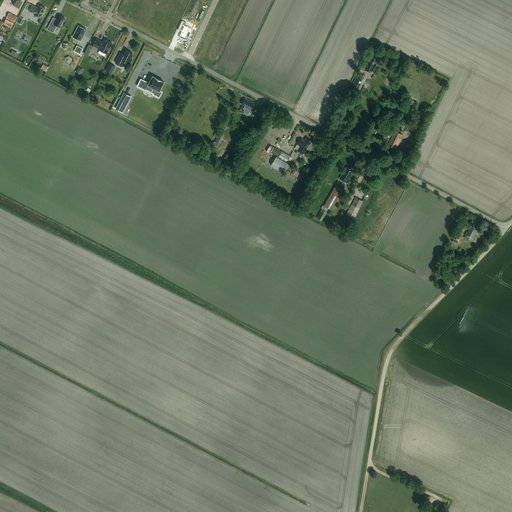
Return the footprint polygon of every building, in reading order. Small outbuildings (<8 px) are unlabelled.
[(19,2),(20,0),(12,0),(12,2),(15,4),(14,6),(19,9),(22,3),(19,2)] [(40,18),(45,8),(39,5),(37,8),(32,5),(29,11),(34,14),(40,18)] [(17,17),(9,13),(6,17),(6,19),(14,23),(15,22),(17,17)] [(60,28),(65,19),(59,15),(56,21),(52,19),(49,26),(55,29),(57,26),(60,28)] [(11,28),(14,23),(6,19),(3,24),(11,28)] [(186,41),(192,29),(185,26),(186,23),(182,21),(178,29),(177,30),(178,30),(181,32),(179,37),(186,41)] [(80,41),(86,30),(79,26),(73,37),(80,41)] [(106,40),(105,39),(103,42),(96,39),(93,46),(100,49),(99,50),(106,54),(112,43),(109,42),(108,40),(107,40),(106,40)] [(125,62),(130,64),(132,59),(131,60),(130,59),(132,54),(126,50),(123,55),(120,53),(115,63),(122,67),(125,62)] [(153,68),(160,72),(165,61),(158,58),(153,68)] [(370,72),(375,62),(370,60),(369,63),(365,70),(370,72)] [(115,66),(109,64),(106,71),(111,74),(115,66)] [(361,80),(363,76),(360,74),(357,79),(356,78),(351,88),(353,89),(352,90),(356,92),(361,81),(361,80)] [(141,79),(137,86),(146,90),(148,85),(156,89),(153,94),(159,97),(162,92),(160,90),(164,82),(153,76),(149,83),(141,79)] [(123,112),(131,96),(124,93),(116,109),(123,112)] [(246,108),(251,110),(254,104),(245,99),(245,100),(244,100),(241,104),(243,105),(242,105),(243,106),(241,110),(244,112),(246,108)] [(258,116),(262,109),(257,106),(252,116),(255,118),(256,115),(258,116)] [(420,131),(429,113),(421,109),(413,128),(420,131)] [(396,149),(403,135),(395,131),(389,144),(390,144),(390,146),(396,149)] [(223,136),(219,134),(215,141),(219,143),(223,136)] [(411,135),(408,141),(414,144),(416,137),(411,135)] [(300,147),(297,151),(300,153),(298,155),(302,158),(304,155),(302,154),(312,141),(307,138),(304,141),(301,139),(297,144),(300,147)] [(287,162),(290,157),(290,156),(282,151),(278,157),(279,157),(287,162)] [(352,175),(351,174),(353,171),(347,167),(345,171),(344,171),(339,179),(347,183),(349,180),(348,180),(349,178),(349,179),(352,175)] [(341,192),(334,188),(324,206),(329,208),(331,210),(341,192)] [(355,197),(346,215),(354,219),(363,201),(362,201),(355,197)] [(323,221),(328,212),(327,212),(322,209),(317,218),(323,221)] [(465,235),(466,236),(464,239),(468,241),(470,238),(473,239),(478,230),(476,229),(477,228),(472,226),(472,227),(470,226),(467,233),(466,232),(465,235)] [(459,237),(463,230),(459,228),(455,235),(452,242),(456,244),(460,238),(459,237)] [(439,276),(436,281),(442,285),(445,279),(439,276)]
